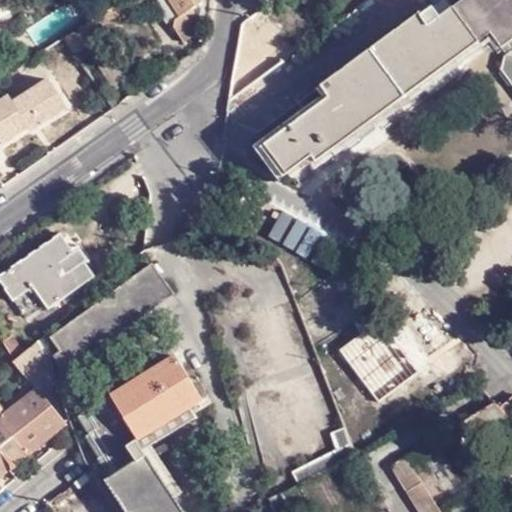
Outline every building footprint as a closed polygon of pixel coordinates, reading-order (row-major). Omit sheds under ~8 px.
[(125,0),(93,21),(99,30),(144,0),(125,0)] [(168,0),(180,18),(206,0),(168,0)] [(511,0),(460,0),(452,6),(478,40),(490,32),(499,47),(511,37),(511,0)] [(478,40),(452,6),(430,22),(420,11),(320,83),(329,95),(265,143),(285,171),(310,153),(315,158),(478,40)] [(253,23),(278,57),(294,45),(269,11),(253,23)] [(241,22),(226,101),(281,61),(278,57),(253,23),(248,18),(241,22)] [(93,21),(65,39),(71,48),(82,41),(83,43),(100,31),(99,30),(93,21)] [(511,46),(498,57),(497,66),(511,85),(511,46)] [(90,64),(109,91),(126,80),(108,53),(90,64)] [(14,104),(29,128),(38,122),(40,126),(67,109),(48,78),(22,93),(25,98),(14,104)] [(0,142),(1,144),(29,128),(14,104),(10,97),(0,102),(0,142)] [(38,122),(29,128),(31,131),(40,126),(38,122)] [(0,276),(0,281),(14,303),(34,289),(49,311),(95,279),(87,266),(90,264),(79,247),(73,251),(62,234),(0,276)] [(162,251),(161,246),(146,251),(148,255),(162,251)] [(154,264),(53,339),(66,356),(59,361),(73,380),(89,369),(84,362),(176,294),(154,264)] [(34,289),(14,303),(29,325),(49,311),(34,289)] [(363,329),(338,347),(376,399),(400,380),(363,329)] [(51,360),(46,335),(38,343),(50,361),(51,360)] [(50,361),(38,343),(17,361),(14,363),(27,379),(28,378),(38,390),(40,394),(56,383),(51,360),(50,361)] [(185,511),(145,451),(138,442),(191,408),(202,400),(181,364),(177,357),(80,418),(92,435),(89,437),(103,459),(101,460),(113,478),(107,482),(127,511),(185,511)] [(76,396),(69,377),(59,380),(65,400),(76,396)] [(40,394),(38,390),(16,407),(8,413),(0,420),(27,455),(64,425),(40,394)] [(511,392),(498,405),(511,421),(511,392)] [(3,407),(8,413),(16,407),(11,401),(3,407)] [(138,442),(145,451),(198,418),(196,415),(194,412),(191,408),(138,442)] [(0,420),(0,493),(5,490),(0,484),(0,477),(27,455),(0,420)] [(441,511),(405,458),(390,468),(420,511),(441,511)] [(84,486),(96,477),(92,472),(91,472),(80,481),(84,486)] [(292,511),(281,494),(271,500),(274,505),(272,506),(275,511),(292,511)] [(75,511),(110,511),(100,496),(75,511)]
